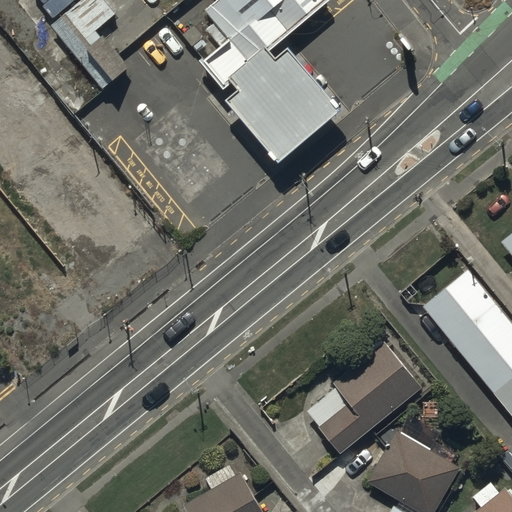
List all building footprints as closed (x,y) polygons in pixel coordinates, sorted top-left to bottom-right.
[(105,0),(81,0),(51,24),(103,88),(127,69),(94,28),(115,11),(105,0)] [(280,0),(249,27),(226,0),(215,0),(205,8),(228,36),(203,57),(223,80),(231,74),(265,45),(318,0),(280,0)] [(280,0),(226,0),(249,27),(280,0)] [(265,45),(231,74),(241,85),(227,97),(278,156),(339,105),(287,44),(274,55),(265,45)] [(511,234),(501,243),(511,256),(511,234)] [(0,252),(0,319),(33,292),(0,252)] [(511,312),(473,265),(424,306),(511,413),(511,312)] [(310,406),(345,451),(361,438),(364,442),(376,432),(372,427),(424,386),(379,329),(356,347),(362,356),(335,377),(340,383),(310,406)] [(368,480),(422,511),(436,511),(462,467),(455,463),(460,454),(435,440),(430,449),(397,430),(368,480)] [(188,511),(185,511),(266,511),(243,469),(237,472),(232,463),(206,477),(212,488),(184,504),(188,511)] [(511,511),(511,491),(510,489),(502,494),(494,483),(474,498),(483,509),(479,511),(511,511)]
